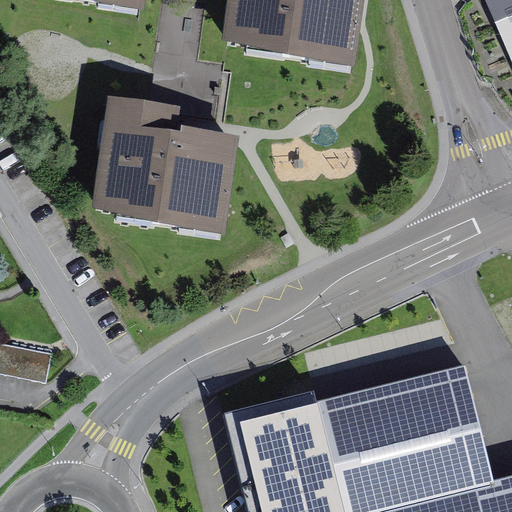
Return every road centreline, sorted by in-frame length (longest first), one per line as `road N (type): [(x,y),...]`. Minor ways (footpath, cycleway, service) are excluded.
road 1 (secondary): [(507,214),(201,356),(137,401)]
road 2 (residential): [(137,401),(0,174)]
road 3 (residential): [(507,214),(436,0)]
